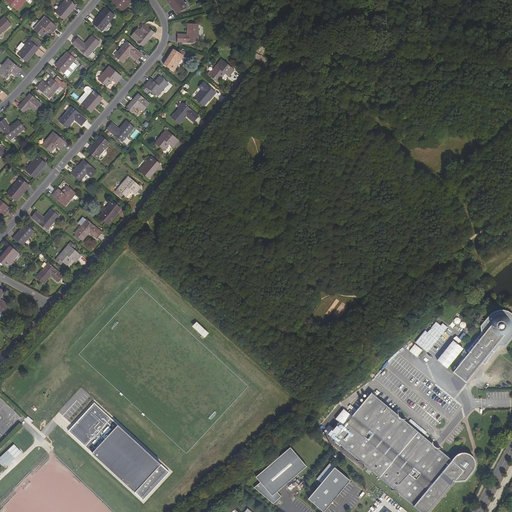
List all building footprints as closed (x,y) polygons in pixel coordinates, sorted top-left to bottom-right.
[(26,0),(5,0),(17,10),(26,0)] [(64,18),(71,9),(72,10),(76,5),(70,0),(65,0),(56,11),(64,18)] [(111,0),(112,0),(124,11),(133,0),(111,0)] [(182,0),(167,0),(177,14),(187,7),(182,0)] [(115,16),(107,8),(94,24),(102,31),(115,16)] [(65,19),(72,10),(71,9),(64,18),(65,19)] [(41,36),(44,33),(45,34),(48,30),(52,34),(57,27),(44,16),(34,29),(41,36)] [(0,20),(0,34),(11,25),(5,17),(0,20)] [(144,33),(147,31),(152,36),(155,32),(145,24),(140,30),(138,28),(132,36),(142,45),(149,37),(144,33)] [(198,25),(188,25),(188,35),(178,35),(178,43),(197,43),(198,25)] [(143,46),(152,36),(147,31),(144,33),(149,37),(142,45),(143,46)] [(78,38),(73,44),(88,57),(100,42),(92,36),(85,44),(78,38)] [(25,61),(33,52),(34,52),(38,48),(30,40),(18,54),(25,61)] [(115,56),(123,63),(130,54),(137,60),(142,55),(127,42),(115,56)] [(175,50),(169,60),(168,59),(164,65),(174,71),(184,56),(175,50)] [(26,61),(34,52),(33,52),(25,61),(26,61)] [(58,63),(55,66),(64,74),(68,77),(74,69),(74,68),(71,65),(76,60),(67,52),(59,63),(58,63)] [(0,67),(0,73),(5,78),(7,75),(8,76),(11,72),(15,76),(21,69),(8,58),(0,67)] [(235,70),(222,59),(216,66),(211,72),(219,78),(221,76),(222,76),(225,73),(229,76),(235,70)] [(107,85),(109,82),(110,83),(113,79),(117,83),(122,76),(110,65),(99,78),(107,85)] [(161,78),(159,81),(158,80),(155,83),(151,79),(145,86),(158,97),(169,84),(161,78)] [(61,85),(53,79),(51,82),(49,81),(47,84),(43,81),(37,88),(50,98),(61,85)] [(212,96),(213,97),(216,93),(207,85),(195,99),(204,106),(212,96)] [(78,100),(90,111),(97,102),(98,103),(102,98),(90,87),(89,87),(86,87),(85,88),(85,91),(86,92),(78,100)] [(30,94),(21,104),(22,105),(31,95),(30,94)] [(31,95),(22,105),(21,104),(18,107),(24,112),(29,107),(35,112),(41,104),(31,95)] [(138,95),(129,105),(131,106),(139,96),(138,95)] [(139,96),(131,106),(129,105),(127,108),(132,113),(137,107),(144,112),(150,105),(139,96)] [(98,103),(97,102),(90,111),(91,112),(98,103)] [(193,123),(198,117),(183,104),(171,118),(179,125),(186,117),(193,123)] [(86,121),(71,107),(59,122),(67,129),(74,120),(81,126),(86,121)] [(10,127),(4,120),(0,122),(0,126),(10,140),(25,129),(19,121),(10,127)] [(112,123),(107,129),(122,142),(134,128),(126,121),(119,129),(112,123)] [(163,149),(165,146),(166,147),(169,143),(173,147),(179,140),(166,129),(155,142),(163,149)] [(50,151),(53,148),(54,149),(57,146),(60,149),(66,142),(53,132),(43,144),(50,151)] [(110,143),(101,136),(88,151),(97,159),(110,143)] [(34,176),(42,167),(43,168),(47,163),(38,156),(26,170),(34,176)] [(140,170),(148,177),(155,168),(156,169),(160,164),(152,156),(140,170)] [(92,167),(84,160),(75,170),(74,170),(72,173),(81,181),(92,167)] [(35,177),(43,168),(42,167),(34,176),(35,177)] [(156,169),(155,168),(148,177),(149,178),(156,169)] [(117,189),(125,196),(127,193),(128,194),(131,190),(135,194),(141,187),(128,176),(117,189)] [(29,185),(20,178),(7,193),(16,201),(29,185)] [(69,187),(66,190),(65,189),(63,192),(59,189),(53,195),(66,206),(76,193),(69,187)] [(0,211),(1,211),(5,214),(11,208),(0,198),(0,211)] [(121,208),(113,201),(100,216),(108,224),(121,208)] [(59,217),(51,209),(44,218),(37,212),(32,217),(47,230),(59,217)] [(84,216),(79,221),(83,225),(75,233),(83,240),(90,232),(97,238),(102,232),(87,219),(84,216)] [(34,231),(26,224),(18,234),(17,234),(14,237),(23,245),(34,231)] [(63,261),(66,264),(68,261),(69,262),(72,258),(76,261),(82,255),(69,244),(56,259),(61,264),(63,261)] [(10,246),(3,255),(4,256),(11,247),(10,246)] [(11,247),(4,256),(3,255),(0,258),(0,261),(7,268),(19,254),(11,247)] [(63,276),(48,263),(36,277),(44,284),(51,275),(59,281),(63,276)] [(0,298),(4,291),(0,288),(0,311),(4,313),(9,304),(0,298)] [(333,315),(339,319),(348,306),(342,302),(333,315)] [(469,352),(453,372),(466,382),(482,362),(484,364),(498,347),(505,346),(506,345),(511,339),(511,337),(511,312),(510,311),(508,310),(505,310),(502,309),(500,309),(497,310),(494,311),(492,312),(490,314),(488,316),(480,326),(481,332),(467,350),(469,352)] [(424,331),(414,343),(427,353),(447,327),(441,323),(440,325),(435,321),(426,333),(424,331)] [(196,323),(192,328),(204,340),(208,335),(196,323)] [(435,360),(446,369),(462,349),(451,340),(435,360)] [(372,392),(333,438),(420,511),(427,511),(453,481),(464,480),(475,463),(474,461),(473,458),(472,456),(470,455),(468,453),(466,452),(463,452),(459,453),(455,455),(451,459),(372,392)] [(108,417),(110,416),(95,402),(94,404),(108,417)] [(145,499),(171,471),(110,416),(108,417),(94,404),(74,426),(78,429),(73,434),(94,453),(96,451),(139,489),(137,491),(145,499)] [(78,429),(74,426),(70,431),(73,434),(78,429)] [(461,427),(454,435),(456,437),(463,429),(461,427)] [(0,462),(6,468),(23,452),(15,444),(0,457),(0,462)] [(277,492),(307,467),(290,447),(256,477),(260,482),(254,488),(273,503),(279,499),(281,496),(277,492)] [(96,451),(94,453),(137,491),(139,489),(96,451)] [(328,511),(353,483),(337,468),(311,501),(324,511),(328,511)] [(173,472),(171,471),(145,499),(147,501),(173,472)]
